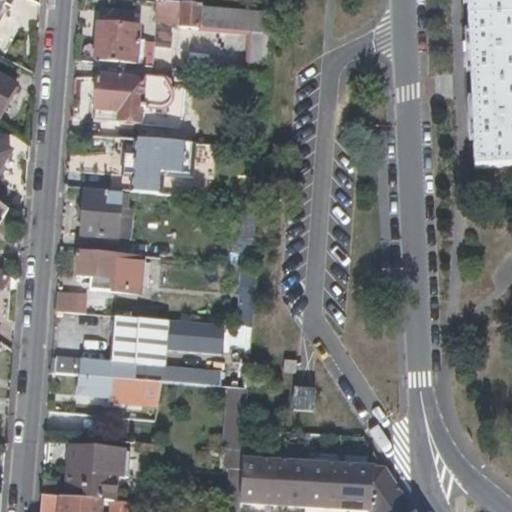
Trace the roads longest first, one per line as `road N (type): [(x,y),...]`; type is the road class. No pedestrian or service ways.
road 1 (residential): [(21,511),(63,0)]
road 2 (residential): [(426,414),(405,0)]
road 3 (residential): [(502,511),(439,448),(426,414)]
